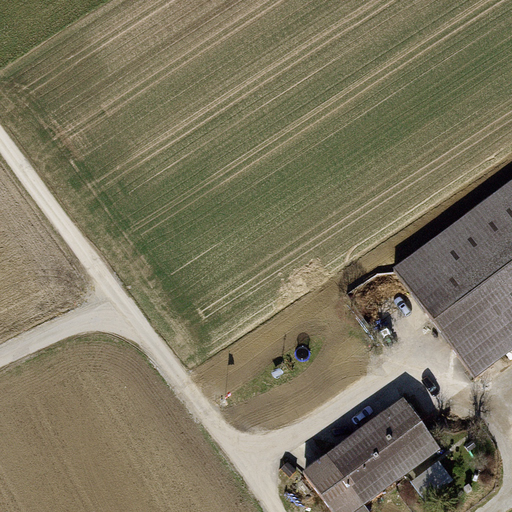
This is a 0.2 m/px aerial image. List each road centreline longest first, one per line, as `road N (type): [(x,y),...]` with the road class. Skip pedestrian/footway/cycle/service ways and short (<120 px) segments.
road 1 (track): [(277,511),(247,460),(119,302),(0,133)]
road 2 (track): [(247,460),(410,377),(494,399),(511,386)]
